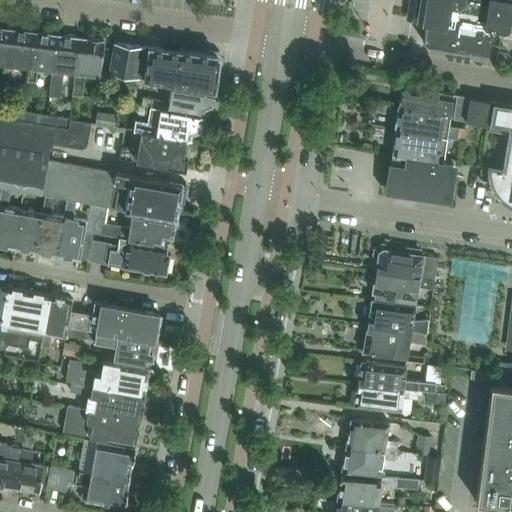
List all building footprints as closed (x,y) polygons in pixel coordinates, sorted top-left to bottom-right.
[(511,0),(422,0),(430,9),(429,12),(427,12),(422,40),(424,41),(429,48),(429,50),(469,57),(485,59),(491,24),(511,27),(511,0)] [(0,27),(0,64),(6,65),(11,29),(0,27)] [(6,65),(28,67),(30,67),(34,32),(11,29),(6,65)] [(30,67),(28,67),(26,80),(35,81),(37,68),(51,70),(53,70),(57,35),(34,32),(30,67)] [(53,70),(51,70),(48,95),(59,96),(62,72),(74,73),(76,73),(80,38),(77,38),(74,35),(68,34),(65,36),(57,35),(53,70)] [(99,76),(103,51),(104,41),(99,40),(97,38),(91,37),(89,39),(80,38),(76,73),(74,73),(71,94),(81,95),(84,74),(99,76)] [(114,42),(113,50),(108,72),(143,78),(148,46),(114,42)] [(183,50),(163,48),(161,48),(148,46),(143,78),(166,83),(170,84),(213,91),(214,91),(215,88),(217,75),(216,75),(217,69),(219,59),(216,55),(205,54),(205,53),(198,52),(198,53),(183,51),(183,50)] [(497,51),(495,61),(511,64),(511,60),(507,52),(497,51)] [(187,113),(202,115),(203,108),(211,106),(213,91),(170,84),(166,103),(159,102),(160,99),(142,96),(140,104),(149,106),(187,113)] [(451,104),(452,94),(441,92),(428,89),(427,90),(405,87),(405,86),(401,89),(401,90),(399,105),(449,114),(451,104)] [(453,119),(465,120),(466,113),(469,98),(457,95),(453,119)] [(490,102),(470,98),(465,122),(486,126),(490,102)] [(486,126),(488,126),(488,130),(507,133),(498,188),(502,189),(502,190),(511,192),(511,105),(490,102),(486,126)] [(395,129),(396,129),(446,138),(446,137),(457,139),(459,127),(448,125),(449,114),(399,105),(398,105),(397,113),(395,129)] [(46,114),(24,111),(1,106),(0,106),(0,187),(1,188),(12,189),(41,194),(48,159),(50,145),(51,145),(51,144),(67,147),(67,145),(83,148),(87,145),(91,123),(46,114)] [(199,131),(202,115),(187,113),(149,106),(148,113),(146,121),(135,119),(133,131),(141,131),(189,139),(190,139),(191,133),(199,131)] [(98,113),(96,124),(114,126),(115,115),(98,113)] [(466,128),(459,127),(457,139),(464,140),(466,128)] [(392,153),(443,161),(446,138),(396,129),(392,153)] [(175,167),(185,169),(187,156),(186,156),(189,140),(189,139),(141,131),(136,161),(175,167)] [(121,147),(119,158),(132,160),(134,149),(121,147)] [(399,154),(392,153),(387,189),(446,199),(452,163),(399,154)] [(180,194),(182,183),(48,159),(41,194),(45,195),(57,197),(67,198),(76,200),(90,203),(107,206),(131,210),(131,211),(175,219),(176,219),(178,205),(180,197),(180,194)] [(11,194),(12,189),(1,188),(0,192),(0,244),(14,247),(21,208),(8,206),(10,194),(11,194)] [(57,197),(45,195),(42,212),(35,251),(57,254),(64,216),(63,216),(52,213),(54,202),(56,202),(57,197)] [(87,220),(79,218),(73,217),(76,200),(67,198),(63,216),(64,216),(57,254),(79,258),(80,258),(87,220)] [(102,234),(104,222),(105,218),(107,206),(90,203),(88,215),(87,220),(80,258),(88,260),(92,239),(93,232),(102,234)] [(14,247),(35,251),(42,212),(21,208),(14,247)] [(104,222),(102,234),(118,237),(131,239),(152,243),(162,245),(162,244),(163,244),(164,237),(172,238),(175,219),(131,211),(129,226),(104,222)] [(88,260),(107,264),(107,263),(123,266),(165,274),(169,254),(166,254),(167,246),(131,240),(131,239),(118,237),(117,244),(92,239),(88,260)] [(434,279),(438,257),(383,249),(379,252),(376,270),(426,278),(434,279)] [(376,270),(372,292),(374,292),(373,299),(415,304),(418,286),(425,287),(433,288),(434,279),(433,279),(426,278),(376,270)] [(28,290),(7,286),(0,324),(0,342),(6,344),(18,346),(28,290)] [(18,346),(19,346),(28,347),(29,339),(41,341),(50,294),(28,290),(18,346)] [(67,325),(70,310),(72,298),(50,294),(41,341),(42,341),(41,346),(50,348),(52,335),(65,337),(67,325)] [(429,319),(413,321),(415,304),(373,299),(371,299),(371,300),(371,301),(367,323),(367,325),(427,332),(428,323),(429,319)] [(153,341),(156,325),(152,324),(153,319),(154,314),(158,315),(158,313),(101,303),(101,302),(94,301),(92,313),(70,310),(67,325),(86,329),(117,335),(153,341)] [(362,351),(406,356),(409,341),(425,344),(427,332),(367,325),(363,349),(362,349),(362,351)] [(152,346),(152,342),(153,342),(153,341),(117,335),(86,329),(84,339),(115,345),(113,357),(139,362),(142,363),(149,364),(152,346)] [(65,342),(63,352),(79,356),(81,345),(65,342)] [(103,361),(100,375),(94,374),(95,370),(80,368),(82,360),(69,358),(65,379),(71,380),(144,394),(144,393),(143,393),(148,368),(103,361)] [(404,378),(406,365),(361,360),(358,377),(357,382),(421,390),(427,390),(444,392),(445,392),(446,383),(440,382),(425,381),(404,378)] [(511,363),(497,361),(496,361),(495,372),(511,374),(511,363)] [(427,364),(425,381),(440,382),(441,366),(427,364)] [(470,379),(483,380),(484,372),(471,370),(470,379)] [(87,394),(84,409),(88,409),(94,410),(139,418),(140,418),(144,394),(71,380),(69,391),(87,394)] [(356,389),(353,405),(363,407),(401,411),(402,396),(416,398),(417,393),(421,394),(421,390),(357,382),(355,389),(356,389)] [(511,506),(511,386),(490,384),(475,501),(511,506)] [(444,392),(427,390),(426,400),(443,402),(444,392)] [(139,418),(94,410),(88,409),(84,409),(67,405),(62,430),(135,443),(139,418)] [(386,439),(389,422),(361,420),(351,419),(346,446),(396,451),(397,450),(398,441),(386,439)] [(418,434),(415,452),(428,454),(429,454),(431,436),(418,434)] [(135,447),(125,445),(84,438),(78,470),(91,472),(90,477),(109,480),(111,466),(130,469),(131,465),(132,465),(135,447)] [(13,486),(14,487),(21,447),(9,445),(6,442),(0,441),(0,484),(9,486),(9,485),(13,486)] [(383,458),(395,461),(408,460),(409,452),(397,450),(396,451),(346,446),(341,473),(398,477),(399,473),(381,471),(383,458)] [(38,491),(43,465),(31,463),(33,454),(32,454),(32,449),(21,447),(14,487),(14,486),(19,487),(18,487),(38,491)] [(440,457),(428,455),(427,455),(424,479),(437,481),(440,457)] [(43,465),(38,491),(46,492),(47,486),(48,476),(50,466),(43,465)] [(50,466),(48,476),(47,486),(65,490),(67,479),(74,480),(74,483),(84,484),(81,499),(124,506),(127,488),(130,469),(111,466),(109,480),(90,477),(91,472),(78,470),(50,465),(50,466)] [(418,478),(398,477),(341,473),(339,482),(340,482),(337,499),(381,501),(381,500),(378,500),(380,485),(389,486),(418,488),(418,478)] [(392,511),(393,503),(388,502),(381,501),(337,499),(334,511),(392,511)]
